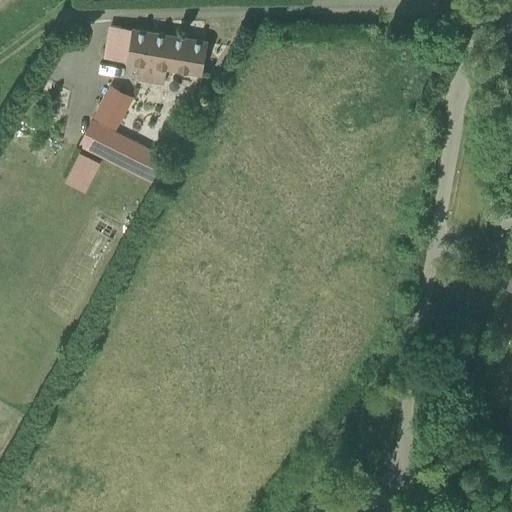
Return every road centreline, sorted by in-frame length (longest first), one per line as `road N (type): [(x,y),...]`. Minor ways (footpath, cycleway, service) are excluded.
road 1 (unclassified): [(477,32),(406,403),(405,441),(432,511)]
road 2 (unclassified): [(87,15),(427,6),(477,32)]
